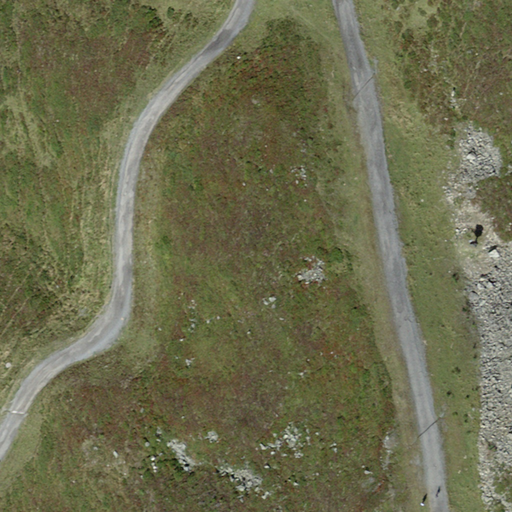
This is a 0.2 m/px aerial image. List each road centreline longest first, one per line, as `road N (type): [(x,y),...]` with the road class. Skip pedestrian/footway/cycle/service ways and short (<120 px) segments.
road 1 (track): [(0,444),(43,369),(111,318),(120,300),(128,165),(138,135),(152,107),(222,37),(244,0)]
road 2 (track): [(342,0),(437,511)]
